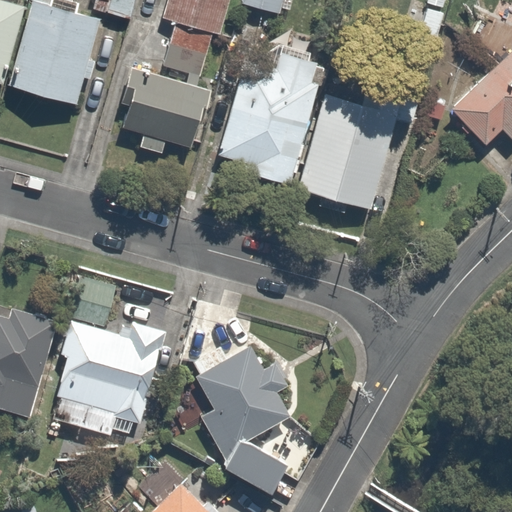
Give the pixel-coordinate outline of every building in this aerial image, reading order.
[(0,0),(0,77),(5,78),(23,2),(14,0),(0,0)] [(97,12),(47,0),(23,0),(23,2),(5,78),(77,96),(97,12)] [(128,14),(131,0),(90,0),(89,4),(128,14)] [(171,23),(161,60),(185,67),(182,74),(201,79),(224,0),(161,0),(156,19),(171,23)] [(278,0),(236,0),(277,9),(278,0)] [(433,39),(439,6),(415,2),(409,35),(433,39)] [(323,66),(296,185),(372,202),(392,115),(412,120),(429,42),(409,38),(399,83),(323,66)] [(511,42),(448,103),(482,138),(499,122),(511,135),(511,42)] [(273,62),(239,54),(218,152),(252,159),(249,170),(293,179),(320,55),(276,45),(273,62)] [(133,65),(119,123),(138,127),(134,145),(161,151),(165,134),(196,141),(209,83),(133,65)] [(0,404),(32,412),(51,324),(42,322),(44,314),(10,306),(8,314),(0,312),(0,404)] [(64,354),(53,417),(131,430),(133,420),(141,422),(158,323),(130,318),(128,330),(70,319),(69,329),(62,328),(58,353),(64,354)] [(219,338),(184,358),(209,403),(198,409),(221,449),(227,446),(221,462),(264,479),(279,442),(253,432),(288,412),(275,388),(286,382),(271,354),(260,361),(249,342),(227,354),(219,338)] [(218,511),(181,474),(141,511),(218,511)]
